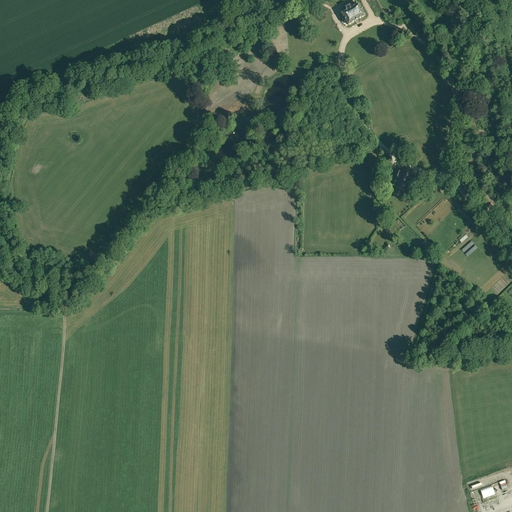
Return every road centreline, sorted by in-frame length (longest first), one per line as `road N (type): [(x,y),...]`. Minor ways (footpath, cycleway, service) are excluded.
road 1 (track): [(459,108),(443,64),(415,34),(364,25),(347,36),(343,80),(353,112),(380,144)]
road 2 (tertiary): [(511,242),(472,200),(455,163),(478,0)]
